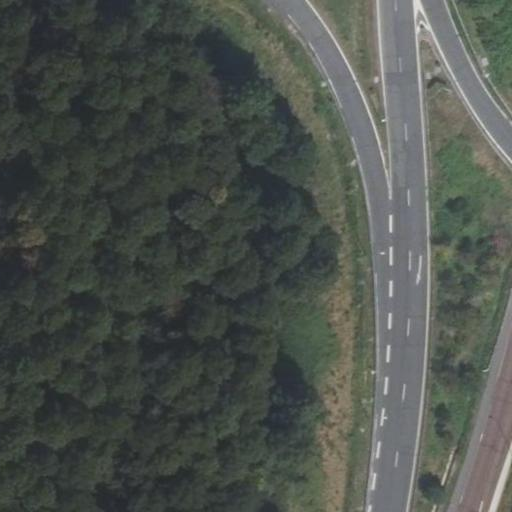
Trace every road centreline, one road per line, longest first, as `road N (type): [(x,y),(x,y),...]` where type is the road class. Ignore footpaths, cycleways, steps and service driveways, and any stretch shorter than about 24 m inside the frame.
road 1 (tertiary): [(282,0),(321,48),(368,133),(398,330)]
road 2 (motorway): [(403,0),(408,220),(398,330)]
road 3 (motorway): [(398,330),(390,511)]
road 4 (secondary): [(430,0),(477,104),(511,147)]
road 5 (motorway): [(511,375),(463,511)]
